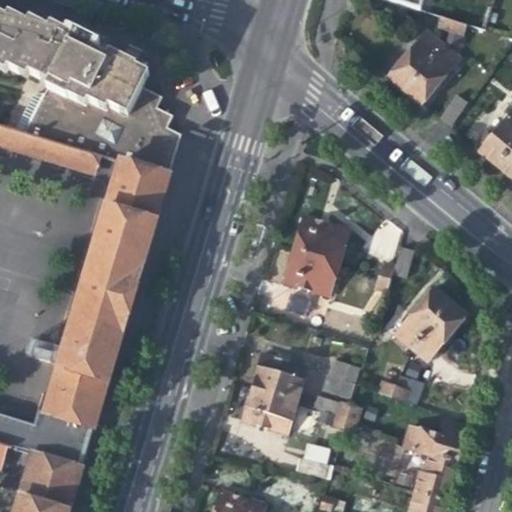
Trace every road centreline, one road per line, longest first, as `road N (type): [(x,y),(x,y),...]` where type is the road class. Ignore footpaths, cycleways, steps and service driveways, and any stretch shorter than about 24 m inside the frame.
road 1 (primary): [(265,48),(128,511)]
road 2 (residential): [(265,48),(310,98),(511,266)]
road 3 (residential): [(511,374),(472,511)]
